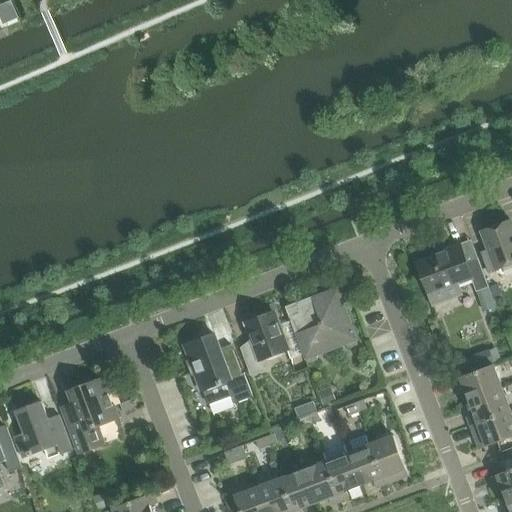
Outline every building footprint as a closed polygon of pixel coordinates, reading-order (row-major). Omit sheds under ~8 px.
[(8,0),(7,0),(0,3),(0,21),(1,23),(16,16),(8,0)] [(497,269),(511,263),(511,221),(483,232),(489,250),(482,252),(489,272),(497,269)] [(435,257),(419,263),(435,306),(465,295),(460,283),(472,278),(477,292),(483,290),(490,287),(479,257),(467,262),(461,244),(434,254),(435,257)] [(498,284),(491,287),(493,295),(494,295),(494,297),(502,294),(498,284)] [(350,348),(358,345),(358,341),(359,340),(339,288),(298,303),(302,315),(291,319),(292,321),(304,354),(307,360),(308,360),(310,363),(318,360),(318,356),(348,345),(350,348)] [(275,312),(248,323),(256,344),(243,348),(253,375),(266,370),(262,360),(289,350),(292,359),(304,354),(292,321),(280,326),(275,312)] [(193,374),(196,373),(203,392),(205,391),(210,405),(232,396),(235,404),(253,398),(235,350),(223,354),(216,335),(186,346),(191,360),(188,361),(193,374)] [(478,371),(494,365),(489,350),(472,357),(478,371)] [(460,389),(465,387),(470,400),(503,388),(494,365),(478,371),(454,380),(456,385),(458,385),(460,389)] [(80,453),(105,444),(98,426),(119,419),(104,379),(70,392),(75,404),(64,408),(80,453)] [(326,406),(338,401),(333,386),(320,391),(326,406)] [(471,425),(511,410),(503,388),(470,400),(475,414),(470,416),(472,421),(470,422),(471,425)] [(365,400),(356,404),(359,413),(368,409),(365,400)] [(24,458),(46,450),(50,459),(74,450),(61,416),(50,420),(43,402),(17,412),(25,434),(16,438),(24,458)] [(318,410),(315,402),(296,409),(299,417),(318,410)] [(356,404),(347,407),(351,416),(359,413),(356,404)] [(480,449),(511,437),(511,410),(471,425),(473,430),(475,430),(482,446),(480,447),(480,449)] [(321,420),(318,412),(310,415),(313,423),(321,420)] [(304,427),(313,423),(310,415),(301,418),(304,427)] [(243,440),(255,435),(251,426),(239,431),(243,440)] [(0,473),(0,464),(7,461),(11,473),(24,468),(8,428),(0,430),(0,486),(4,485),(0,473)] [(279,443),(276,435),(266,438),(270,447),(279,443)] [(381,485),(382,487),(387,485),(371,444),(371,445),(367,435),(351,441),(355,451),(349,453),(362,486),(375,481),(377,486),(381,485)] [(410,476),(395,435),(371,444),(387,485),(391,483),(390,481),(407,475),(408,477),(410,476)] [(257,441),(260,450),(270,447),(266,438),(257,441)] [(324,454),(327,461),(342,502),(346,500),(345,498),(350,496),(348,491),(362,486),(349,453),(346,445),(324,454)] [(229,462),(247,455),(244,446),(235,449),(226,453),(229,462)] [(337,502),(337,504),(342,502),(327,461),(304,470),(317,503),(330,498),(332,503),(337,502)] [(497,487),(502,485),(507,498),(511,496),(511,469),(491,477),(493,483),(495,482),(497,487)] [(317,503),(304,470),(282,478),(294,511),(304,511),(303,508),(317,503)] [(294,511),(282,478),(259,487),(268,511),(294,511)] [(268,511),(259,487),(236,496),(241,511),(268,511)] [(100,510),(118,503),(113,490),(95,497),(100,510)] [(155,493),(115,508),(115,511),(153,511),(152,506),(157,504),(155,499),(157,498),(155,493)]
